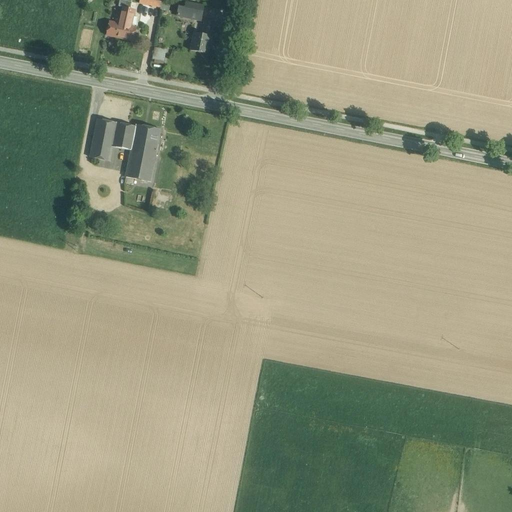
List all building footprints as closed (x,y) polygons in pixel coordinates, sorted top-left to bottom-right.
[(132,3),(120,0),(118,7),(123,8),(122,11),(130,12),(132,3)] [(204,6),(186,2),(185,8),(179,7),(177,16),(201,21),(204,6)] [(122,11),(119,24),(119,25),(109,23),(106,36),(133,42),(137,28),(131,27),(134,13),(130,12),(122,11)] [(214,23),(205,21),(202,35),(194,34),(191,51),(201,53),(207,54),(209,43),(210,43),(214,23)] [(154,62),(165,63),(166,48),(155,47),(154,62)] [(117,124),(97,120),(90,158),(109,162),(117,124)] [(117,124),(109,162),(118,166),(128,165),(133,139),(135,127),(117,124)] [(161,130),(136,126),(135,127),(133,139),(158,144),(161,130)] [(158,144),(133,139),(128,165),(126,178),(150,182),(158,144)]
